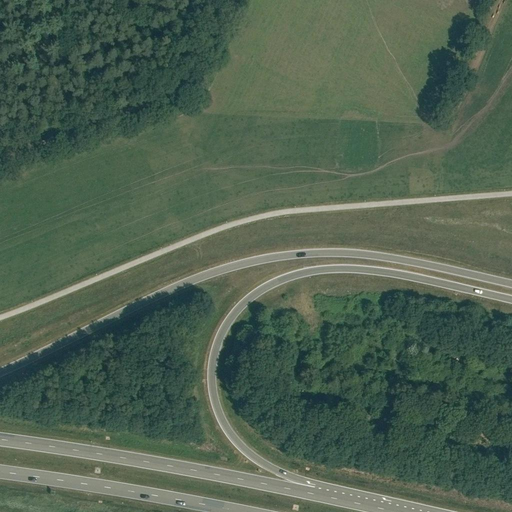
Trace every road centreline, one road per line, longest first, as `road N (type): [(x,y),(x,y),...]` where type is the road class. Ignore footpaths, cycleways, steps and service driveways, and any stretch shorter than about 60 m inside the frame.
road 1 (primary): [(511,284),(366,255),(276,257),(186,283),(0,372)]
road 2 (primary): [(314,494),(253,456),(221,418),(213,356),(237,309),(291,275),(334,269),(511,299)]
road 3 (primary): [(314,494),(0,438)]
road 4 (track): [(227,0),(190,75),(173,90),(0,160)]
road 5 (primary): [(0,472),(242,511)]
